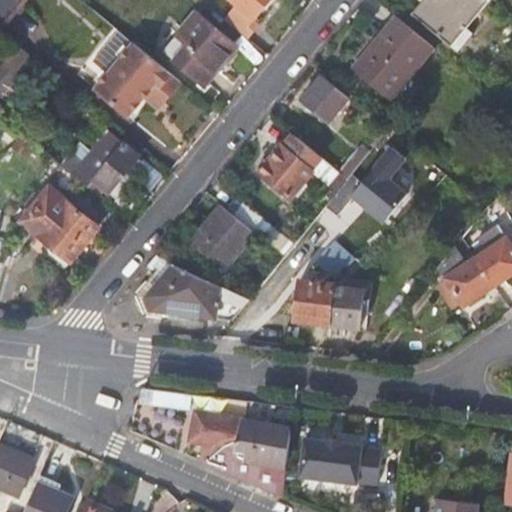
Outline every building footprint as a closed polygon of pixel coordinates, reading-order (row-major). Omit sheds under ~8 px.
[(25,0),(0,0),(0,27),(2,29),(25,0)] [(233,0),(239,4),(226,19),(251,39),(262,25),(255,19),(271,0),(233,0)] [(467,28),(490,0),(423,0),(423,1),(413,13),(452,46),(467,28)] [(196,13),(164,51),(207,86),(240,46),(196,13)] [(392,99),(436,48),(397,16),(354,68),(392,99)] [(467,28),(452,46),(459,51),(474,33),(467,28)] [(169,102),(185,83),(136,43),(123,32),(105,53),(119,64),(98,90),(130,116),(146,97),(153,89),(169,102)] [(19,77),(36,58),(17,42),(5,56),(0,62),(19,77)] [(5,95),(19,77),(0,62),(0,92),(1,92),(5,95)] [(323,74),(302,99),(330,122),(351,98),(323,74)] [(163,110),(169,102),(153,89),(146,97),(163,110)] [(360,148),(340,172),(349,179),(372,151),(391,128),(385,122),(362,149),(360,148)] [(111,130),(74,174),(80,179),(104,150),(114,157),(126,143),(111,130)] [(315,167),(323,157),(296,135),(286,145),(286,144),(270,162),(266,159),(258,168),(263,172),(262,174),(291,198),(316,168),(315,167)] [(104,150),(80,179),(91,188),(96,182),(111,194),(142,156),(126,143),(114,157),(104,150)] [(381,159),(372,151),(349,179),(344,185),(354,193),(381,159)] [(322,193),(331,201),(344,185),(349,179),(340,172),(322,193)] [(51,186),(21,221),(73,261),(101,227),(51,186)] [(225,269),(257,232),(222,204),(192,242),(225,269)] [(341,214),(329,204),(299,240),(311,251),(341,214)] [(478,238),(486,251),(506,238),(497,224),(478,238)] [(496,286),(477,257),(468,263),(457,246),(438,268),(448,282),(462,302),(464,306),(496,286)] [(155,309),(234,319),(251,298),(176,262),(148,296),(155,309)] [(297,319),(331,323),(336,284),(330,284),(332,274),(316,272),(315,282),(302,280),(297,319)] [(454,307),(462,302),(448,282),(440,287),(454,307)] [(336,284),(331,323),(360,327),(365,288),(336,284)] [(188,405),(189,391),(145,388),(144,403),(188,405)] [(247,460),(286,467),(292,426),(197,410),(191,442),(248,451),(247,460)] [(379,485),(383,450),(363,447),(363,446),(343,443),(344,440),(326,438),(326,441),(306,439),(301,478),(358,484),(359,482),(379,485)] [(38,457),(0,441),(0,487),(20,497),(38,457)] [(26,511),(68,511),(76,496),(63,491),(66,483),(43,473),(26,511)] [(121,511),(90,498),(87,505),(102,511),(121,511)] [(440,502),(439,511),(479,511),(480,505),(440,502)]
